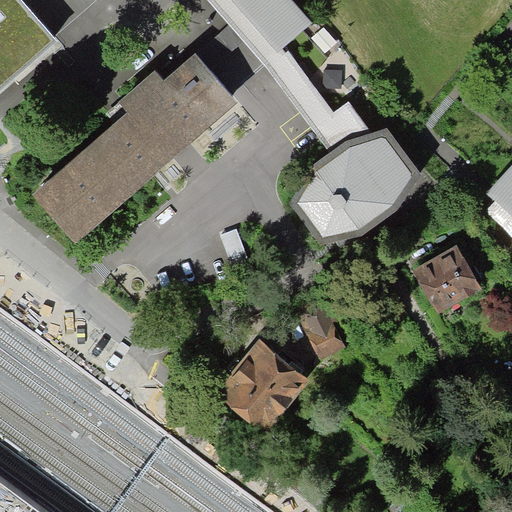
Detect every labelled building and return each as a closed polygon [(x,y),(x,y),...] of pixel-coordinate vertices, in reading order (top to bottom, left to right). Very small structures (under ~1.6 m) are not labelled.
[(0,0),(0,91),(59,40),(23,0),(0,0)] [(207,0),(229,25),(198,51),(234,92),(265,65),(330,152),(345,141),(372,132),(349,101),(334,113),(288,49),(286,52),(283,48),(312,22),(293,0),(207,0)] [(238,101),(195,51),(163,78),(155,68),(118,100),(128,111),(33,192),(74,240),(238,101)] [(422,174),(388,127),(372,132),(345,141),(330,152),(310,167),(290,203),(321,245),(373,230),(398,209),(422,174)] [(511,163),(487,191),(495,200),(486,211),(511,239),(511,163)] [(482,288),(457,244),(412,270),(438,314),(482,288)] [(319,360),(346,347),(322,298),(296,310),(319,360)] [(309,379),(259,339),(215,392),(265,433),(309,379)]
